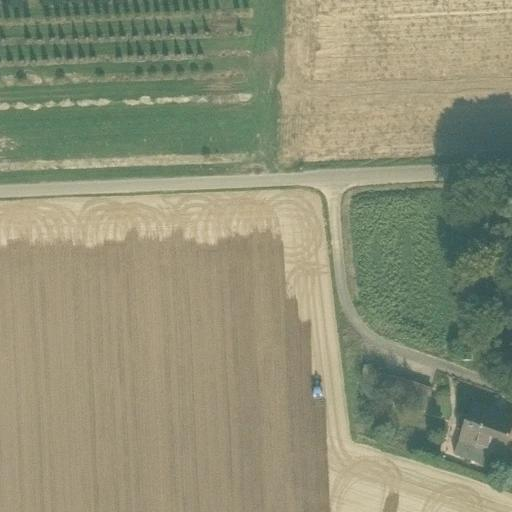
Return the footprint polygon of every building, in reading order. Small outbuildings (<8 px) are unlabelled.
[(375,405),(391,408),(393,402),(397,381),(381,377),(375,405)] [(393,402),(427,413),(431,392),(397,381),(393,402)] [(372,421),(388,424),(391,408),(375,405),(372,421)] [(472,405),(459,441),(491,452),(504,457),(511,434),(511,421),(490,414),(490,412),(472,405)] [(486,467),(491,452),(459,441),(454,456),(486,467)]
